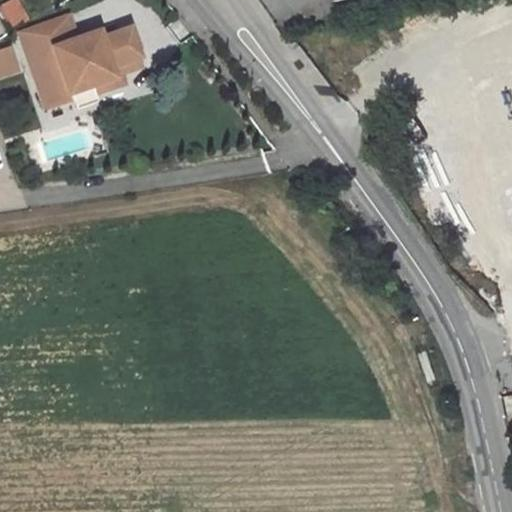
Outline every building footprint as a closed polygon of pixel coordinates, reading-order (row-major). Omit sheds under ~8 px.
[(16,0),(9,0),(0,4),(0,15),(11,31),(28,20),(16,0)] [(70,13),(15,33),(43,112),(71,102),(69,98),(92,90),(94,98),(127,87),(123,77),(144,69),(129,25),(102,35),(100,28),(78,36),(70,13)] [(511,217),(511,64),(475,40),(451,77),(511,117),(511,190),(508,191),(511,217)] [(318,44),(307,53),(323,73),(334,65),(318,44)] [(10,47),(0,50),(0,78),(19,72),(10,47)]
